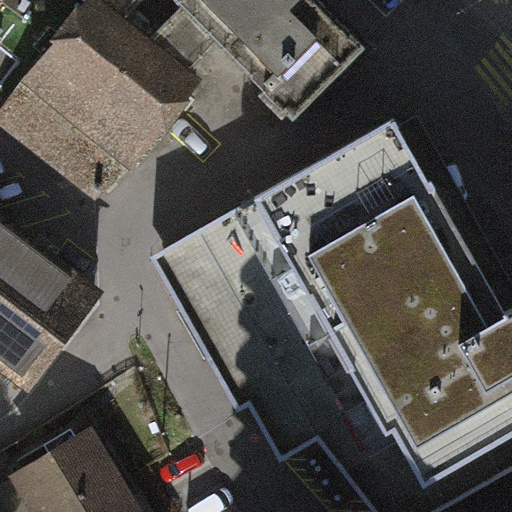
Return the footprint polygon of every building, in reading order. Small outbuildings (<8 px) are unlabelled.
[(207,86),(97,0),(0,124),(0,127),(109,212),(207,86)] [(297,127),(372,55),(320,0),(182,0),(281,86),(263,101),(297,127)] [(405,121),(399,111),(261,189),(237,202),(154,254),(241,405),(252,399),(284,455),(320,436),(380,511),(434,511),(511,467),(511,275),(420,113),(405,121)] [(109,290),(0,213),(0,379),(31,402),(109,290)] [(142,511),(95,434),(14,482),(31,511),(142,511)]
